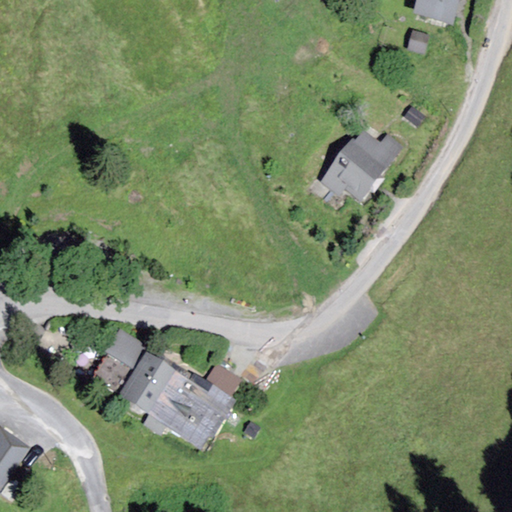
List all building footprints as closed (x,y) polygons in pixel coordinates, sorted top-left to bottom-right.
[(431,0),(421,24),(441,33),(456,0),(431,0)] [(362,132),(326,179),(371,214),(407,166),(362,132)] [(120,329),(94,378),(118,390),(144,341),(120,329)] [(216,396),(147,359),(119,411),(188,448),(216,396)] [(1,427),(0,427),(0,492),(2,494),(33,450),(1,427)]
